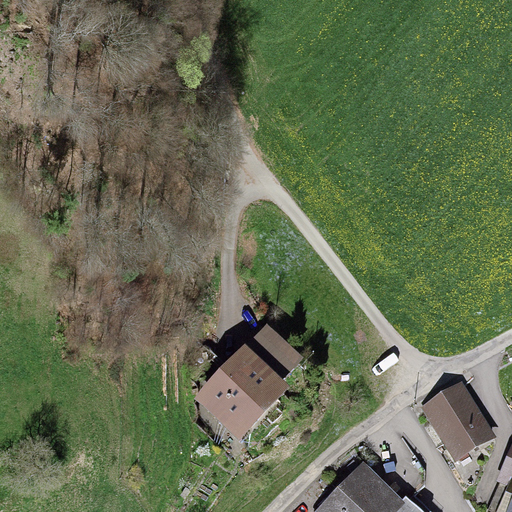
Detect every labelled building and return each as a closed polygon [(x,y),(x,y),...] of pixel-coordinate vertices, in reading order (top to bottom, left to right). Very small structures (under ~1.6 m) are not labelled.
[(217,360),(204,347),(180,371),(193,384),(217,360)] [(246,366),(211,402),(232,423),(233,429),(236,433),(242,433),(246,429),(246,423),(274,394),(246,366)] [(427,410),(457,459),(491,438),(461,389),(427,410)] [(506,477),(490,511),(511,511),(511,459),(504,477),(506,477)] [(401,506),(367,473),(350,489),(347,486),(320,511),(426,511),(411,496),(401,506)]
